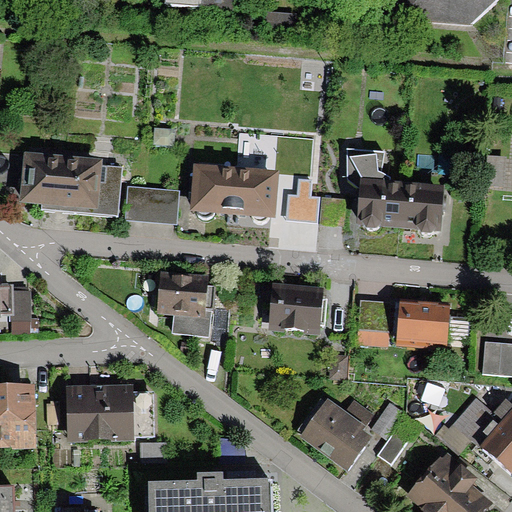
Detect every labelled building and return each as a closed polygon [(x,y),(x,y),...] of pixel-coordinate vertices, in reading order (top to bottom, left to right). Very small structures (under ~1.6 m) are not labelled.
[(162,0),(162,12),(209,15),(209,0),(162,0)] [(396,0),(396,11),(422,13),(422,25),(429,26),(470,28),(493,9),(504,9),(504,0),(396,0)] [(265,44),(296,47),(298,23),(268,20),(265,44)] [(23,159),(19,207),(120,216),(124,168),(23,159)] [(198,209),(240,213),(244,168),(202,164),(198,209)] [(244,168),(240,213),(281,217),(285,172),(244,168)] [(176,226),(179,193),(129,189),(126,221),(176,226)] [(351,238),(393,241),(397,195),(355,192),(351,238)] [(397,195),(393,241),(433,244),(437,199),(397,195)] [(0,321),(13,322),(13,323),(33,323),(33,293),(13,293),(13,287),(1,287),(1,268),(0,268),(0,321)] [(217,283),(159,279),(155,318),(173,319),(172,337),(212,340),(217,283)] [(273,289),(270,333),(322,336),(325,292),(273,289)] [(387,347),(390,306),(363,304),(360,346),(387,347)] [(400,304),(397,347),(448,350),(451,307),(400,304)] [(511,345),(486,343),(483,374),(511,376),(511,345)] [(105,395),(67,396),(68,441),(159,440),(158,395),(135,395),(135,389),(105,389),(105,395)] [(43,404),(43,391),(0,392),(0,449),(38,449),(37,404),(43,404)] [(453,425),(511,478),(511,404),(508,401),(496,414),(478,398),(453,425)] [(327,400),(299,439),(346,474),(371,440),(362,433),(375,416),(354,401),(345,413),(327,400)] [(439,436),(392,404),(374,430),(390,442),(380,456),(394,465),(404,450),(421,462),(439,436)] [(221,438),(220,464),(246,463),(246,443),(221,438)] [(167,443),(141,444),(142,464),(168,463),(167,443)] [(442,462),(408,501),(420,511),(489,511),(494,507),(475,490),(479,485),(455,465),(451,470),(442,462)] [(273,511),(273,487),(150,490),(150,511),(273,511)] [(12,511),(12,492),(0,491),(0,511),(12,511)]
